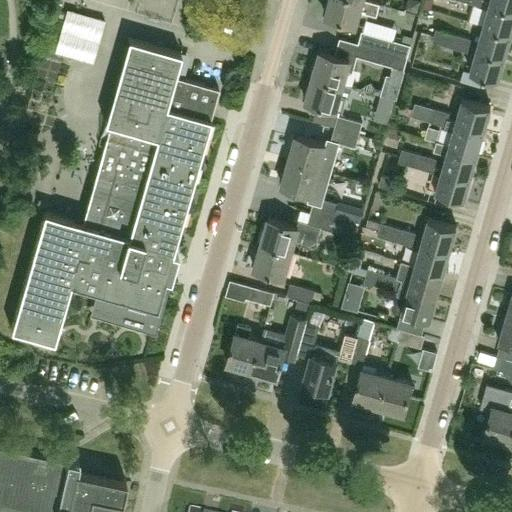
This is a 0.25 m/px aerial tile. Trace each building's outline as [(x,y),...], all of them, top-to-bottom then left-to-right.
[(328,0),(328,3),(325,2),(323,11),(325,12),(324,15),(355,24),(358,11),(376,16),(380,3),(367,0),(328,0)] [(511,7),(489,1),(482,24),(511,32),(511,28),(511,7)] [(511,32),(482,24),(476,47),(504,55),(511,32)] [(436,28),(432,41),(449,46),(453,33),(436,28)] [(360,31),(357,43),(407,57),(411,45),(360,31)] [(453,33),(449,46),(467,51),(471,38),(453,33)] [(218,87),(174,74),(180,52),(128,37),(104,120),(110,122),(81,221),(44,210),(10,328),(53,340),(70,282),(156,306),(218,87)] [(407,61),(407,57),(357,43),(353,55),(357,56),(388,65),(387,68),(394,70),(391,79),(401,81),(407,61)] [(476,47),(475,50),(469,71),(498,78),(504,55),(476,47)] [(356,61),(333,54),(319,50),(315,63),(313,62),(310,71),(313,72),(312,75),(342,84),(342,83),(345,71),(352,73),(356,61)] [(352,86),(342,83),(342,84),(312,75),(308,89),(305,88),(303,97),(305,97),(304,101),(335,109),(339,95),(349,98),(352,86)] [(462,96),(455,120),(484,129),(490,105),(462,96)] [(428,120),(432,107),(414,102),(411,115),(428,120)] [(445,125),(447,118),(449,112),(432,107),(428,120),(445,125)] [(337,115),(334,127),(358,134),(358,133),(361,121),(337,115)] [(455,120),(449,118),(448,118),(445,125),(444,128),(452,131),(448,143),(477,151),(484,129),(455,120)] [(355,145),(358,134),(334,127),(330,139),(338,142),(355,146),(355,145)] [(289,145),(286,156),(289,157),(288,159),(318,168),(325,143),(295,135),(292,146),(289,145)] [(470,174),(477,151),(448,143),(436,140),(434,150),(445,154),(442,166),(470,174)] [(415,166),(419,153),(402,148),(398,161),(415,166)] [(437,158),(419,153),(415,166),(433,171),(437,158)] [(282,171),(279,181),(282,182),(281,185),(310,193),(308,200),(313,201),(313,199),(321,202),(330,171),(318,168),(288,159),(285,172),(282,171)] [(464,198),(470,174),(442,166),(435,190),(464,198)] [(403,181),(382,175),(379,185),(400,192),(403,181)] [(313,201),(310,211),(335,218),(338,206),(321,202),(313,199),(313,201)] [(261,228),(258,239),(261,240),(261,242),(290,251),(294,239),(306,243),(310,244),(317,240),(321,227),(331,230),(335,218),(310,211),(307,222),(294,218),(292,225),(267,218),(264,229),(261,228)] [(428,217),(421,240),(450,249),(457,225),(428,217)] [(395,240),(399,227),(368,218),(366,225),(379,229),(377,235),(395,240)] [(399,227),(395,240),(412,245),(416,232),(399,227)] [(443,272),(450,249),(421,240),(415,261),(415,263),(443,272)] [(254,254),(251,264),(254,265),(253,268),(283,277),(290,251),(261,242),(257,255),(254,254)] [(383,286),(398,290),(401,291),(402,285),(415,288),(437,295),(443,272),(415,263),(402,260),(397,276),(387,273),(383,286)] [(387,273),(368,268),(364,281),(383,286),(387,273)] [(314,290),(290,283),(287,295),(311,302),(314,290)] [(270,304),(274,293),(249,285),(245,298),(270,304)] [(402,285),(401,291),(398,290),(397,293),(405,296),(401,310),(430,318),(437,295),(415,288),(402,285)] [(296,358),(300,346),(299,346),(305,321),(306,318),(291,314),(284,337),(263,331),(261,339),(253,369),(265,372),(264,375),(273,377),(274,375),(278,376),(284,355),(296,358)] [(356,336),(358,336),(370,340),(376,320),(362,316),(356,336)] [(511,317),(505,316),(498,342),(510,345),(507,358),(511,359),(511,317)] [(305,321),(299,346),(300,346),(312,349),(319,325),(305,321)] [(249,368),(253,369),(261,339),(249,335),(251,327),(238,324),(227,362),(240,365),(239,368),(248,371),(249,368)] [(400,328),(397,340),(421,347),(424,336),(400,328)] [(318,342),(315,354),(311,353),(303,383),(317,387),(316,390),(325,392),(325,390),(329,391),(338,361),(337,361),(338,357),(351,360),(358,336),(356,336),(345,332),(341,349),(318,342)] [(358,336),(351,360),(363,364),(370,340),(358,336)] [(511,359),(507,358),(506,358),(503,371),(511,372),(511,359)] [(388,375),(362,368),(354,398),(367,401),(366,404),(375,406),(376,404),(379,405),(388,375)] [(388,375),(379,405),(392,408),(391,411),(400,413),(401,411),(404,412),(413,382),(388,375)] [(506,443),(507,441),(510,442),(511,434),(511,389),(487,382),(481,406),(492,409),(485,434),(498,438),(497,441),(506,443)] [(65,463),(0,448),(0,505),(31,511),(55,511),(59,511),(117,511),(125,479),(76,469),(78,460),(72,458),(66,457),(65,463)]
